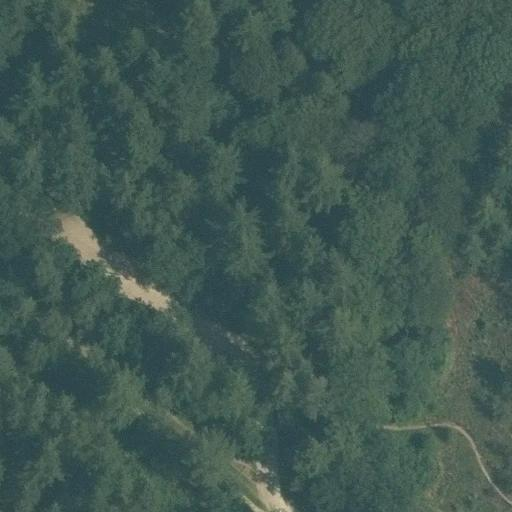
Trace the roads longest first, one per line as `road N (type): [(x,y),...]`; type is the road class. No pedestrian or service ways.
road 1 (track): [(362,511),(363,447),(409,229),(467,78),(511,1)]
road 2 (track): [(0,281),(266,499)]
